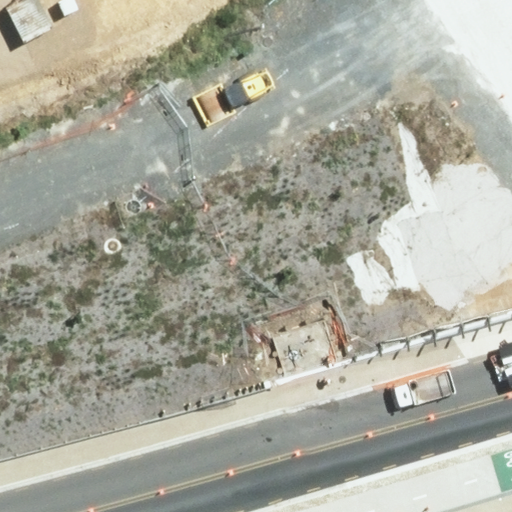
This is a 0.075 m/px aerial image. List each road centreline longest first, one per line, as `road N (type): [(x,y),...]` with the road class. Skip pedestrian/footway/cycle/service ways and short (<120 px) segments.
road 1 (tertiary): [(511,392),(76,511)]
road 2 (residential): [(0,220),(355,91)]
